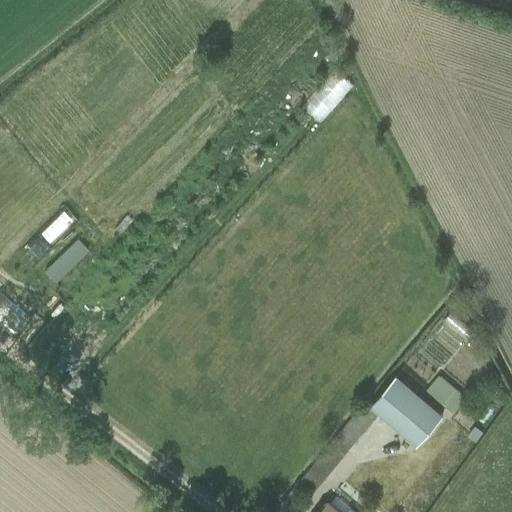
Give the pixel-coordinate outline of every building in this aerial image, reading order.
[(290,103),(308,121),(344,87),(327,69),(290,103)] [(431,360),(437,352),(419,336),(412,344),(431,360)] [(442,413),(396,372),(369,403),(415,443),(442,413)] [(466,398),(439,375),(425,390),(452,413),(466,398)] [(282,499),(283,500),(296,511),(311,494),(376,411),(364,400),(356,410),(282,499)] [(502,433),(510,429),(501,411),(493,415),(502,433)] [(478,442),(483,435),(474,428),(469,435),(478,442)] [(340,511),(327,501),(320,509),(317,511),(340,511)]
